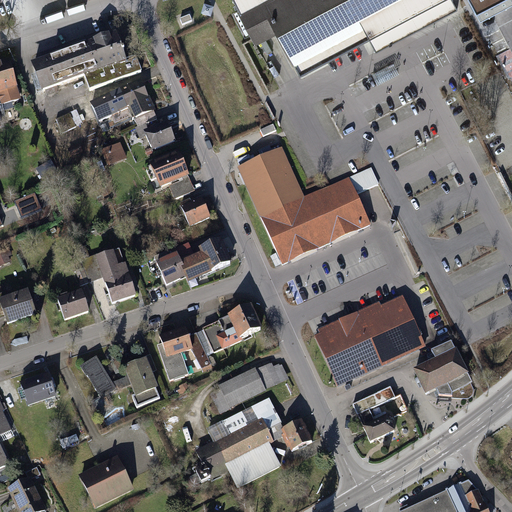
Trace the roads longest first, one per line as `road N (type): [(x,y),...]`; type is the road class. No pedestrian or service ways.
road 1 (residential): [(141,0),(261,275)]
road 2 (residential): [(0,363),(261,275)]
road 3 (residential): [(261,275),(360,496)]
road 4 (residential): [(0,39),(120,0)]
